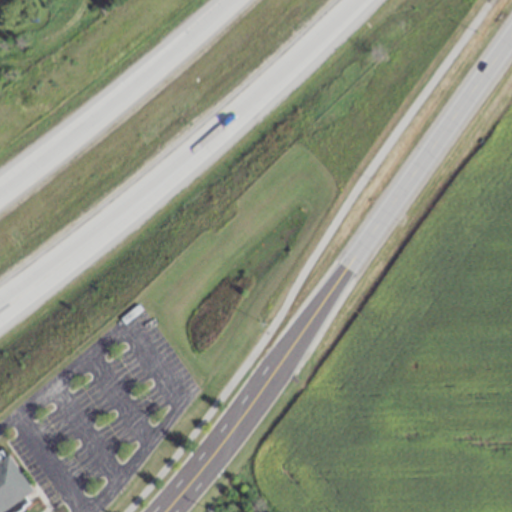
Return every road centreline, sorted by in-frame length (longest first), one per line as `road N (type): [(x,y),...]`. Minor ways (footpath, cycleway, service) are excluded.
road 1 (secondary): [(158,511),(287,362),(511,39)]
road 2 (motorway): [(8,308),(226,128),(356,0)]
road 3 (motorway): [(226,0),(173,55),(0,195)]
